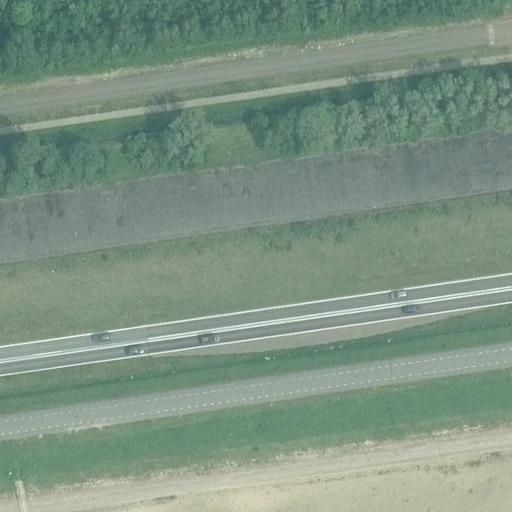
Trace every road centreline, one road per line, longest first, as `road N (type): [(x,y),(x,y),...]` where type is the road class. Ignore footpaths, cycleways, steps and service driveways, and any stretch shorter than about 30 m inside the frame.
road 1 (unclassified): [(0,106),(511,32)]
road 2 (trunk): [(0,361),(511,288)]
road 3 (unclassified): [(0,428),(511,355)]
